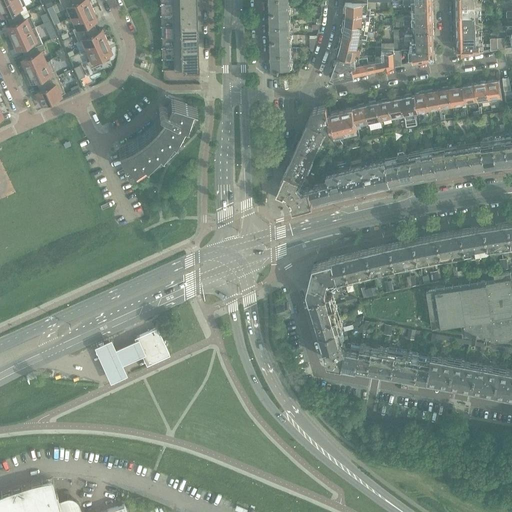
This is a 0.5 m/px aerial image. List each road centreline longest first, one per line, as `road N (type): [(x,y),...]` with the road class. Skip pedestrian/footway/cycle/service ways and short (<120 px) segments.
road 1 (tertiary): [(224,270),(259,398),(293,435),(399,511)]
road 2 (tertiary): [(408,511),(342,460),(275,383),(250,308),(246,262)]
road 3 (residential): [(511,408),(317,371),(295,292)]
road 4 (secondary): [(246,262),(325,233),(511,197)]
road 5 (secondary): [(511,184),(363,210),(247,242)]
road 6 (secondary): [(0,379),(224,270)]
road 7 (secondary): [(223,251),(0,346)]
road 8 (unclassified): [(210,511),(94,470),(45,466),(0,481)]
road 9 (secondary): [(226,94),(223,251)]
road 10 (secondary): [(247,242),(244,94)]
road 11 (residential): [(310,92),(446,67)]
road 12 (residential): [(78,103),(113,87),(127,68),(129,46),(110,0)]
